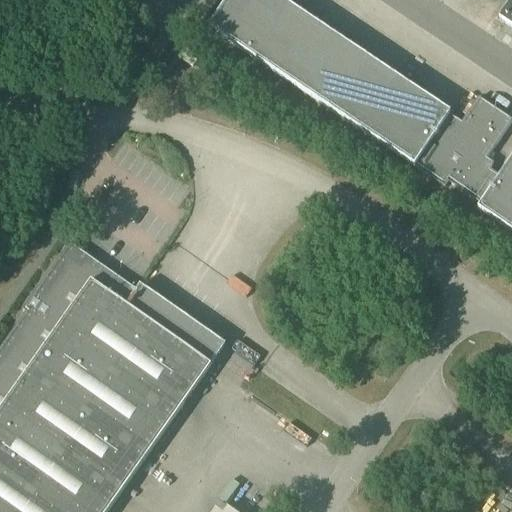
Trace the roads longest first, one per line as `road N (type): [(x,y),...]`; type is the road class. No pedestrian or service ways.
road 1 (unknown): [(374,436),(238,329),(214,292),(201,195),(228,138)]
road 2 (unknown): [(161,511),(215,437),(232,435),(335,490)]
